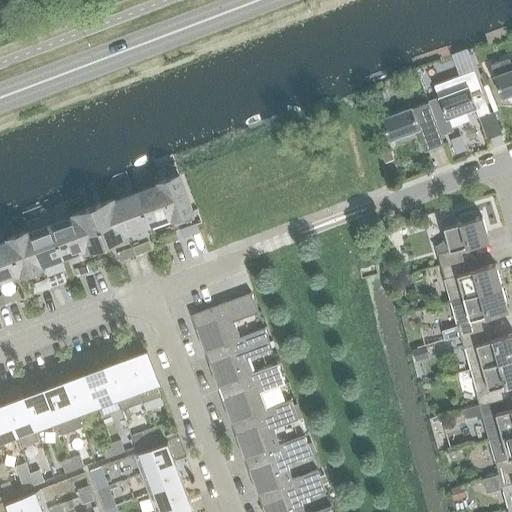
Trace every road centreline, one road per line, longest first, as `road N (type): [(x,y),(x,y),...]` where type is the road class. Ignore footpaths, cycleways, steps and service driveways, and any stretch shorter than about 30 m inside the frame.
road 1 (primary): [(0,95),(249,0)]
road 2 (residential): [(233,511),(153,298)]
road 3 (residential): [(0,355),(153,298)]
road 4 (residential): [(385,202),(502,165)]
